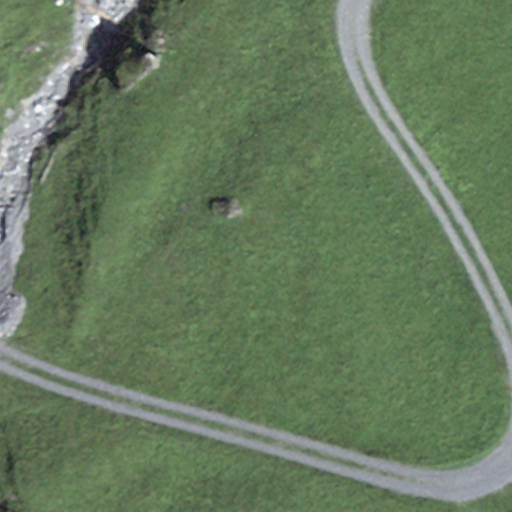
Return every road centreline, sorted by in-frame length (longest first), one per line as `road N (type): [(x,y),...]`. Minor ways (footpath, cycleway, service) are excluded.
road 1 (track): [(0,345),(166,425),(436,491)]
road 2 (track): [(511,342),(357,70),(355,0)]
